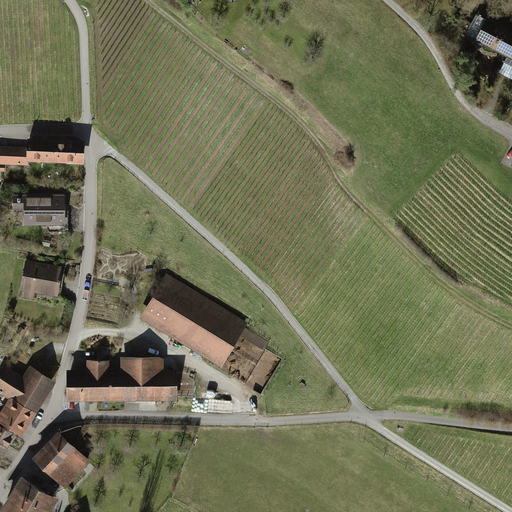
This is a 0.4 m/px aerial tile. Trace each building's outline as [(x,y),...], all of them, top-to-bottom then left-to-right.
[(511,34),(481,20),(471,42),(511,61),(511,34)] [(22,162),(52,163),(53,139),(23,138),(23,149),(22,162)] [(76,164),(77,140),(53,139),(52,163),(76,164)] [(0,165),(22,167),(22,162),(23,149),(0,148),(0,165)] [(61,225),(61,195),(9,194),(9,211),(17,211),(16,225),(61,225)] [(59,267),(21,260),(16,291),(54,298),(59,267)] [(217,368),(245,323),(163,273),(135,319),(217,368)] [(82,369),(70,369),(70,399),(171,399),(171,373),(160,373),(160,358),(116,358),(116,365),(105,365),(105,361),(82,361),(82,369)] [(0,396),(4,399),(29,415),(50,383),(25,367),(18,378),(1,367),(0,368),(0,396)] [(0,405),(0,425),(15,435),(29,415),(4,399),(0,405)] [(0,449),(4,452),(15,435),(0,425),(0,449)] [(28,460),(62,489),(87,459),(53,431),(28,460)] [(44,511),(51,500),(13,477),(0,498),(0,511),(44,511)]
